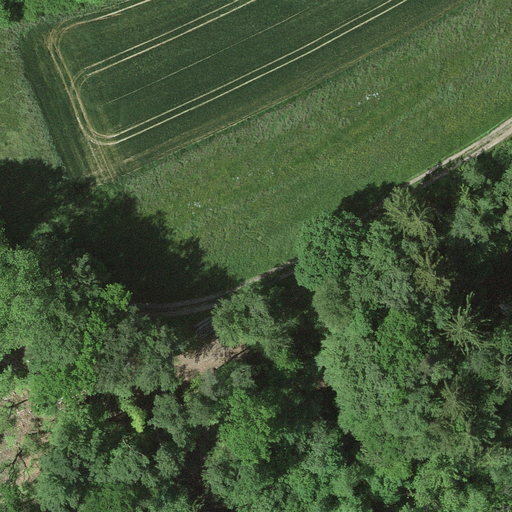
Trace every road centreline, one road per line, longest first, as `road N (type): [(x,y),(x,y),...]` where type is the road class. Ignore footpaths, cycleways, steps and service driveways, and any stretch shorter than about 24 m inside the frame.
road 1 (track): [(318,252),(314,278),(274,316),(209,356),(152,372),(84,373),(0,336)]
road 2 (track): [(318,252),(211,297),(134,307),(51,279),(0,233)]
road 3 (track): [(511,120),(318,252)]
